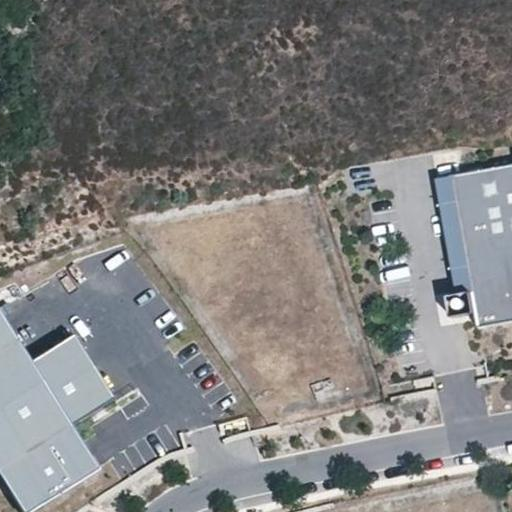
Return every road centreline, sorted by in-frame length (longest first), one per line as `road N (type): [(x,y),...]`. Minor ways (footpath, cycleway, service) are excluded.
road 1 (unknown): [(464,437),(388,136)]
road 2 (residential): [(167,511),(208,490),(434,443)]
